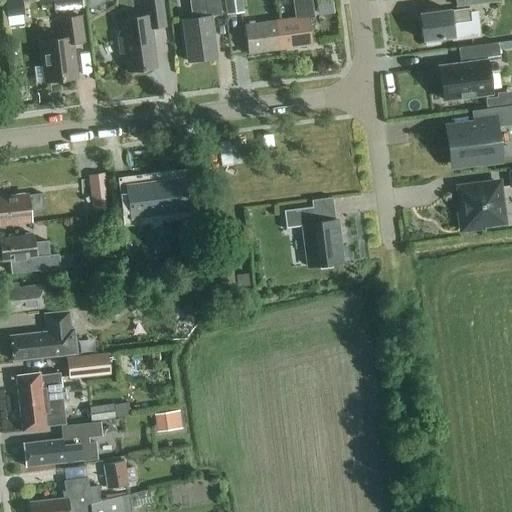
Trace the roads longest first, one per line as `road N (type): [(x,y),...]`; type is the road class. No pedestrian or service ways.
road 1 (residential): [(0,142),(367,96)]
road 2 (residential): [(387,223),(367,96)]
